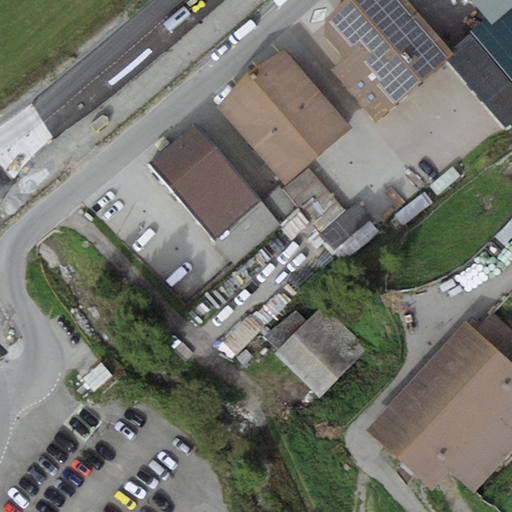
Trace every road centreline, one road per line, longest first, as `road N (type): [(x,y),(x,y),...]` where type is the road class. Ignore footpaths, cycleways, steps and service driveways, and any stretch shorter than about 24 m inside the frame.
road 1 (residential): [(0,396),(33,378),(42,360),(39,335),(9,289),(19,242),(293,0)]
road 2 (primary): [(0,203),(240,0)]
road 3 (primary): [(176,0),(0,152)]
